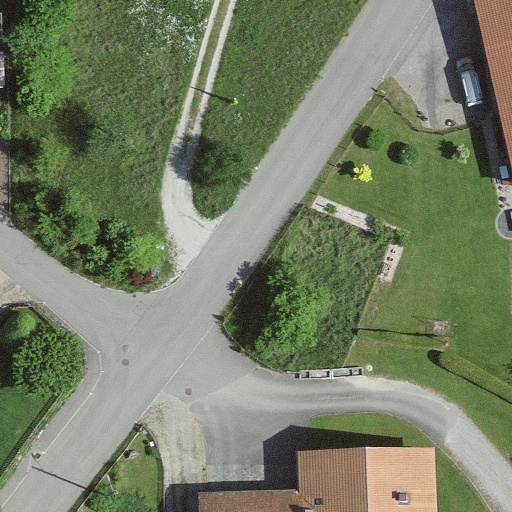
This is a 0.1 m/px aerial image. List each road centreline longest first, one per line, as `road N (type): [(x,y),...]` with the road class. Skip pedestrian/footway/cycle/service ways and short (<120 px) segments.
road 1 (unclassified): [(401,0),(157,351)]
road 2 (unclassified): [(157,351),(25,511)]
road 3 (residential): [(157,351),(0,235)]
